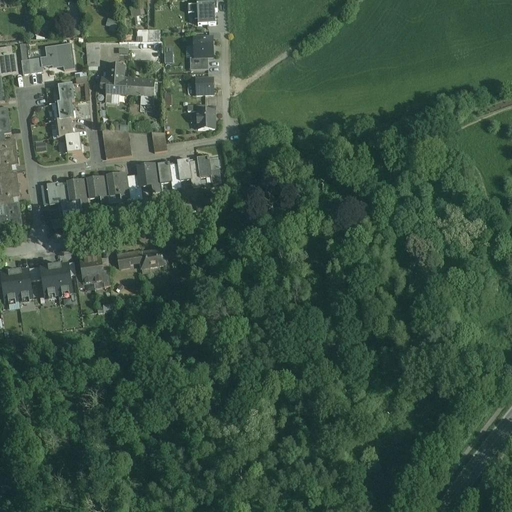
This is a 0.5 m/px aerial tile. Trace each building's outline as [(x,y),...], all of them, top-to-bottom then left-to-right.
[(217,5),(197,6),(198,27),(216,26),(216,13),(218,13),(217,5)] [(106,28),(116,31),(119,22),(109,19),(106,28)] [(160,32),(148,32),(148,44),(160,44),(160,32)] [(213,40),(195,40),(195,60),(208,60),(213,60),(213,40)] [(129,44),(120,44),(120,56),(129,56),(129,44)] [(148,44),(129,44),(129,56),(136,56),(140,56),(140,50),(155,50),(163,50),(163,44),(160,44),(148,44)] [(72,46),(46,49),(48,68),(64,66),(65,72),(75,71),(72,46)] [(12,48),(0,49),(0,71),(1,77),(2,77),(2,78),(19,75),(16,58),(13,58),(12,48)] [(155,50),(140,50),(140,56),(136,56),(136,62),(155,62),(155,56),(155,50)] [(166,54),(166,64),(174,64),(174,54),(166,54)] [(42,60),(29,61),(31,76),(44,74),(42,60)] [(208,60),(195,60),(190,60),(191,72),(209,72),(208,60)] [(29,61),(22,62),(24,77),(31,76),(29,61)] [(124,69),(109,68),(108,81),(123,82),(124,69)] [(88,78),(76,79),(77,86),(89,84),(88,78)] [(106,96),(107,97),(106,105),(119,106),(119,97),(130,98),(131,82),(123,82),(108,81),(107,81),(107,83),(102,82),(102,86),(100,87),(100,90),(101,92),(107,92),(106,96)] [(214,81),(196,82),(197,97),(214,97),(214,81)] [(155,84),(131,82),(130,98),(154,99),(155,83),(155,84)] [(73,86),(59,88),(61,105),(72,103),(72,104),(75,103),(73,86)] [(72,103),(61,105),(58,105),(60,122),(61,122),(72,121),(75,121),(72,104),(72,103)] [(0,142),(6,142),(6,141),(3,141),(2,136),(12,135),(8,109),(0,109),(0,142)] [(206,113),(197,113),(198,132),(215,131),(215,113),(206,113)] [(72,121),(61,122),(60,122),(57,122),(60,140),(66,139),(74,137),(72,121)] [(166,129),(167,133),(174,132),(175,142),(184,141),(182,127),(166,129)] [(116,132),(102,131),(104,143),(117,141),(116,132)] [(129,133),(116,132),(117,141),(130,139),(129,133)] [(80,136),(74,137),(66,139),(68,156),(82,154),(80,136)] [(16,140),(6,141),(6,142),(0,142),(0,152),(1,153),(3,165),(0,165),(0,174),(13,173),(13,172),(10,173),(9,167),(19,166),(16,140)] [(37,143),(38,153),(48,152),(47,142),(37,143)] [(167,146),(154,148),(155,154),(168,153),(167,146)] [(131,151),(119,153),(120,159),(132,158),(131,151)] [(119,153),(106,155),(107,161),(120,159),(119,153)] [(218,161),(210,162),(209,159),(198,160),(198,163),(200,180),(211,179),(212,187),(222,185),(218,161)] [(198,163),(190,165),(190,162),(178,163),(178,166),(181,183),(192,182),(193,189),(202,188),(200,180),(198,163)] [(178,166),(170,167),(170,164),(158,166),(159,169),(161,186),(172,184),(173,192),(182,191),(181,183),(178,166)] [(150,167),(138,169),(139,177),(141,189),(142,189),(152,187),(153,195),(162,194),(161,186),(159,169),(150,170),(150,167)] [(13,173),(0,174),(0,185),(2,185),(4,197),(0,197),(0,207),(5,207),(5,206),(14,205),(14,204),(12,205),(11,200),(21,198),(17,172),(13,173)] [(127,179),(119,180),(119,177),(107,178),(107,181),(110,198),(120,197),(122,204),(131,203),(127,179)] [(139,177),(133,178),(137,202),(144,201),(142,189),(141,189),(139,177)] [(133,178),(127,179),(131,203),(137,202),(133,178)] [(99,179),(87,181),(87,184),(90,201),(101,200),(102,207),(111,206),(110,198),(107,181),(99,182),(99,179)] [(79,182),(67,184),(68,187),(70,204),(81,202),(82,210),(91,209),(90,201),(87,184),(79,185),(79,182)] [(68,187),(60,188),(59,185),(47,187),(50,207),(61,205),(62,213),(71,212),(70,204),(68,187)] [(14,205),(5,206),(5,207),(6,216),(0,217),(0,233),(12,232),(11,228),(23,227),(19,204),(14,205)] [(164,252),(140,256),(140,253),(139,253),(139,254),(118,257),(119,267),(131,265),(141,263),(142,271),(166,267),(164,252)] [(91,260),(85,261),(85,262),(81,263),(83,277),(84,287),(94,285),(91,260)] [(97,260),(91,260),(94,285),(104,284),(105,284),(103,273),(101,260),(97,261),(97,260)] [(69,266),(41,269),(45,299),(73,294),(69,266)] [(29,271),(1,276),(5,304),(33,301),(29,271)] [(110,273),(103,273),(105,284),(104,284),(105,289),(111,288),(110,273)] [(83,277),(77,278),(79,291),(85,290),(84,287),(83,277)] [(12,307),(6,308),(8,321),(15,319),(12,307)]
